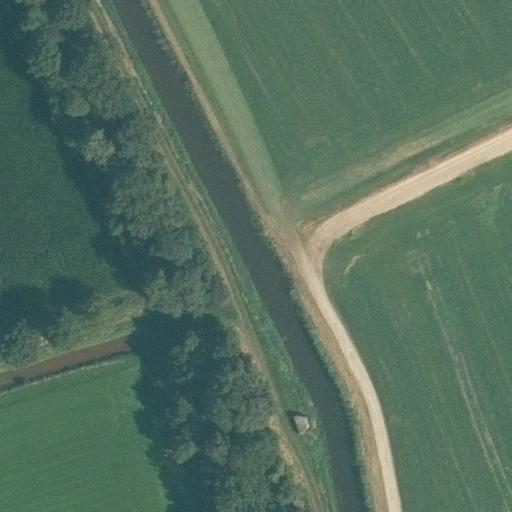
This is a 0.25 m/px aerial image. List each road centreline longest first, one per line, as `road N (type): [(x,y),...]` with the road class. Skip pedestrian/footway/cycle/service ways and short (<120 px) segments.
road 1 (track): [(511,141),(319,243),(308,258),(315,291),(370,401),(392,511)]
road 2 (track): [(237,279),(92,0)]
road 3 (track): [(328,511),(311,431),(237,279)]
road 4 (track): [(237,279),(0,352)]
